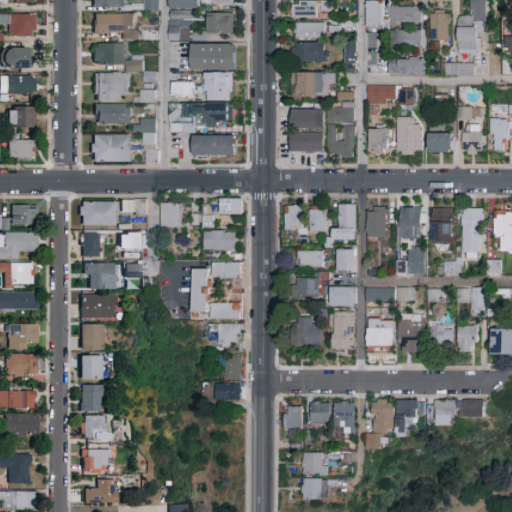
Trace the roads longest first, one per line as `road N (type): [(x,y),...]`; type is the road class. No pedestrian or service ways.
road 1 (tertiary): [(264,511),(262,0)]
road 2 (residential): [(0,181),(511,181)]
road 3 (residential): [(61,511),(61,181)]
road 4 (residential): [(262,381),(507,381)]
road 5 (residential): [(61,181),(64,0)]
